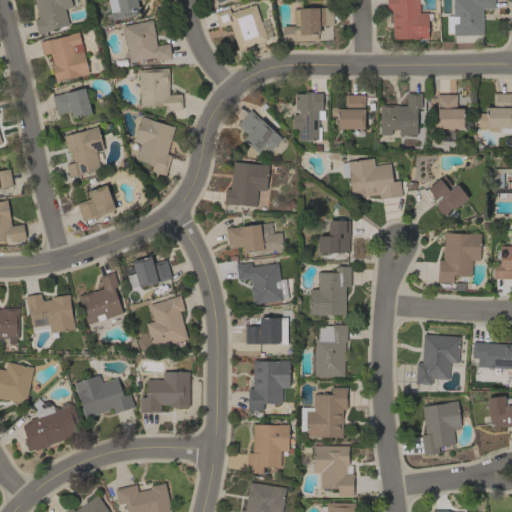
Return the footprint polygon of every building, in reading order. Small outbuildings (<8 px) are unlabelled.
[(33,0),(70,0),(72,6),(64,8),(68,24),(51,29),(52,30),(37,33),(33,19),(38,17),(33,0)] [(137,0),(138,8),(135,9),(136,15),(112,20),(108,0),(137,0)] [(391,11),(387,11),(386,0),(422,0),(422,3),(419,3),(419,12),(427,12),(427,13),(432,13),(432,20),(428,20),(428,28),(428,38),(427,38),(427,41),(418,42),(418,38),(392,39),(391,11)] [(480,41),(453,41),(453,32),(447,32),(446,16),(453,15),(452,0),(494,0),(494,8),(482,9),(482,17),(483,17),(483,35),(480,35),(480,41)] [(255,4),(260,22),(261,21),(267,40),(238,49),(229,24),(218,27),(214,13),(229,8),(230,12),(255,4)] [(282,41),(282,26),(294,26),(293,9),(298,9),(298,8),(332,7),(333,25),(319,25),(319,33),(317,34),(317,40),(282,41)] [(122,26),(152,20),(155,37),(154,37),(156,45),(168,43),(172,58),(165,59),(156,61),(155,56),(130,62),(122,26)] [(68,33),(76,31),(79,43),(80,42),(82,49),(83,49),(89,73),(74,77),(73,76),(59,79),(59,80),(55,82),(50,64),(53,63),(50,53),(42,55),(39,41),(54,37),(54,38),(69,34),(68,33)] [(138,69),(168,68),(169,85),(168,85),(168,94),(181,94),(182,109),(175,109),(167,109),(166,105),(140,106),(138,69)] [(91,113),(72,118),(70,111),(56,114),(52,96),(84,87),(91,113)] [(317,140),(297,140),(297,129),(292,129),(292,114),(297,114),(298,109),(295,109),(295,93),(303,93),(303,92),(311,92),(311,93),(322,93),(322,110),(323,110),(323,119),(318,119),(317,140)] [(398,135),(398,129),(391,129),(391,135),(379,134),(379,105),(406,105),(406,93),(421,93),(421,108),(417,108),(416,135),(398,135)] [(511,93),(511,128),(511,132),(494,132),(494,131),(487,131),(487,129),(478,129),(478,126),(478,113),(484,113),(484,107),(493,107),(493,93),(511,93)] [(364,94),(364,100),(364,128),(337,128),(337,113),(336,113),(336,108),(344,108),(344,94),(364,94)] [(456,94),(456,108),(463,108),(463,128),(436,128),(436,99),(436,94),(456,94)] [(283,142),(272,154),(254,153),(254,150),(245,142),(245,143),(242,140),(247,134),(236,125),(250,109),(282,138),(280,140),(283,142)] [(166,153),(171,155),(165,175),(151,171),(153,164),(136,159),(141,143),(133,141),(140,116),(174,126),(166,153)] [(103,150),(96,152),(100,169),(84,173),(84,174),(69,177),(65,164),(73,162),(70,152),(67,153),(63,135),(83,130),(82,129),(97,126),(103,150)] [(352,197),(349,176),(342,177),(340,163),(346,162),(345,162),(372,158),(373,165),(390,163),(392,181),(399,180),(401,196),(379,199),(378,194),(352,197)] [(233,161),(268,165),(265,190),(257,189),(255,206),(237,204),(237,205),(229,204),(223,204),(225,188),(230,189),(233,161)] [(0,169),(9,168),(12,186),(0,188),(0,169)] [(443,217),(433,204),(442,198),(440,195),(434,199),(433,199),(431,200),(424,191),(427,189),(426,188),(439,178),(448,190),(446,192),(447,192),(457,184),(467,198),(443,217)] [(116,191),(120,202),(123,201),(124,204),(114,208),(115,210),(93,218),(94,220),(89,222),(88,220),(83,221),(76,203),(89,198),(87,191),(105,184),(109,193),(116,191)] [(0,200),(6,199),(11,225),(22,223),(25,238),(10,241),(9,236),(0,237),(0,200)] [(349,237),(349,252),(317,252),(317,235),(328,236),(328,220),(349,220),(349,237)] [(281,231),(283,248),(262,251),(262,250),(243,252),(242,246),(228,247),(225,227),(230,227),(231,227),(271,222),(272,233),(281,231)] [(444,232),(464,233),(464,232),(480,233),(479,260),(472,260),(471,276),(453,275),(452,283),(436,282),(437,259),(442,259),(444,232)] [(511,278),(493,278),(493,263),(499,263),(499,258),(496,258),(496,250),(499,250),(499,246),(511,246),(511,278)] [(171,278),(138,287),(138,286),(129,288),(123,265),(131,262),(131,261),(146,257),(146,256),(150,255),(152,263),(166,259),(171,278)] [(277,262),(279,279),(285,278),(287,298),(282,298),(282,300),(258,303),(252,304),(250,286),(249,278),(237,280),(234,264),(240,263),(251,262),(251,266),(277,262)] [(350,286),(345,286),(345,314),(325,314),(325,315),(309,315),(309,289),(317,289),(317,272),(334,272),(335,266),(350,266),(350,286)] [(94,290),(94,291),(103,288),(99,276),(113,271),(117,286),(113,287),(122,312),(105,318),(103,313),(96,315),(97,320),(86,324),(77,296),(94,290)] [(31,331),(28,309),(26,310),(24,296),(40,293),(41,300),(50,299),(50,297),(69,294),(70,299),(69,299),(71,313),(74,329),(50,333),(49,328),(31,331)] [(187,338),(152,348),(145,323),(153,321),(148,304),(165,299),(164,299),(174,296),(180,294),(184,309),(179,311),(187,338)] [(18,338),(16,338),(16,343),(8,343),(8,338),(0,338),(0,309),(1,309),(1,308),(18,308),(18,338)] [(286,344),(244,343),(245,326),(259,326),(259,317),(274,317),(287,317),(286,344)] [(313,376),(314,337),(317,337),(318,325),(332,325),(332,324),(346,324),(346,342),(344,341),(344,360),(343,376),(313,376)] [(423,334),(459,336),(457,363),(449,362),(448,379),(431,378),(430,384),(414,383),(416,362),(421,362),(423,334)] [(511,344),(511,368),(476,366),(477,358),(471,357),(472,342),(511,344)] [(253,359),(289,360),(288,387),(281,387),(281,403),(262,403),(262,410),(247,410),(247,388),(252,388),(253,359)] [(0,368),(4,369),(6,361),(32,367),(25,403),(0,397),(0,368)] [(139,412),(139,397),(146,397),(146,379),(162,379),(162,371),(188,371),(188,407),(168,407),(168,404),(160,404),(160,412),(139,412)] [(122,394),(128,392),(133,406),(113,413),(111,408),(85,417),(77,392),(76,392),(73,382),(98,374),(101,382),(117,377),(122,394)] [(299,431),(299,407),(312,407),(312,393),(322,394),(322,392),(331,392),(331,387),(346,387),(346,409),(341,409),(341,437),(333,437),(333,436),(321,436),(321,437),(311,437),(311,438),(306,438),(306,437),(305,437),(305,431),(299,431)] [(511,424),(511,425),(511,426),(504,427),(504,426),(490,428),(486,397),(503,395),(504,398),(511,396),(511,424)] [(34,449),(28,451),(23,438),(26,437),(21,426),(24,425),(24,424),(29,422),(28,419),(36,417),(36,415),(35,416),(34,413),(35,412),(34,411),(37,410),(32,403),(38,398),(46,406),(51,404),(54,410),(72,403),(82,432),(48,444),(48,445),(34,451),(34,449)] [(460,425),(452,427),(454,443),(437,446),(438,452),(423,455),(420,435),(425,434),(421,406),(446,402),(456,400),(460,425)] [(288,450),(280,450),(279,467),(262,466),(262,472),(246,472),(246,452),(252,452),(252,424),(275,424),(288,424),(288,450)] [(348,445),(348,465),(345,465),(345,474),(353,474),(353,495),(337,495),(337,488),(319,488),(319,472),(312,472),(312,445),(348,445)] [(285,487),(281,511),(238,511),(239,509),(244,510),(248,481),(285,487)] [(135,484),(137,491),(149,488),(149,486),(164,482),(170,511),(124,511),(122,504),(124,504),(124,502),(117,504),(114,489),(135,484)] [(108,511),(63,511),(71,507),(73,511),(97,495),(108,511)] [(319,511),(319,506),(326,506),(326,502),(356,502),(356,511),(319,511)]
